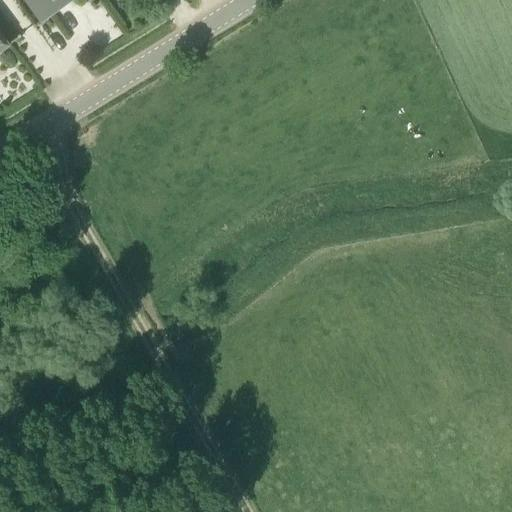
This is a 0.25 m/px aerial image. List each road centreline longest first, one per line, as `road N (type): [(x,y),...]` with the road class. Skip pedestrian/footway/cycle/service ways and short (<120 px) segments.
road 1 (track): [(53,121),(69,201),(247,511)]
road 2 (tertiary): [(0,154),(249,0)]
